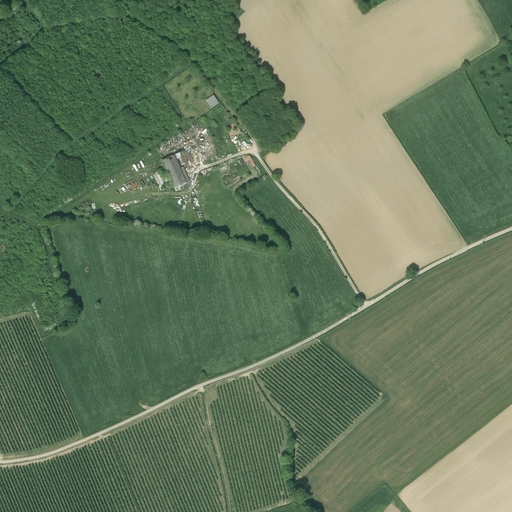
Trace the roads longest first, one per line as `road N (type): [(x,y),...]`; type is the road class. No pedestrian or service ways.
road 1 (unclassified): [(0,462),(84,440),(248,368),(511,229)]
road 2 (track): [(364,307),(318,232),(255,157),(240,153),(199,170)]
